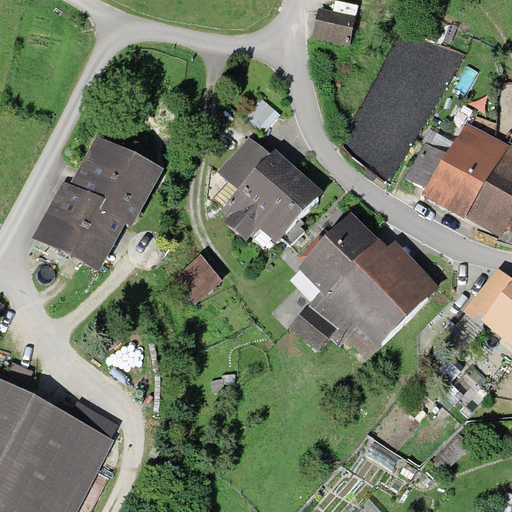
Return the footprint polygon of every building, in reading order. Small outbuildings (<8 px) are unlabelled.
[(354,22),(318,14),(313,41),(349,48),(354,22)] [(262,100),(244,120),(261,136),(280,116),(262,100)] [(511,144),(509,148),(467,123),(447,156),(426,192),(423,197),(464,221),(466,218),(502,239),(507,231),(511,233),(511,144)] [(97,137),(71,185),(105,204),(100,213),(126,226),(132,230),(163,172),(97,137)] [(238,193),(270,158),(249,139),(217,174),(238,193)] [(426,192),(447,156),(426,144),(405,180),(426,192)] [(287,161),(276,151),(270,158),(238,193),(221,211),(229,218),(225,223),(248,244),(260,231),(276,246),(324,195),(287,161)] [(105,204),(71,185),(63,181),(32,239),(100,275),(126,226),(100,213),(105,204)] [(325,296),(379,242),(352,215),(297,269),(321,293),(325,296)] [(388,250),(379,242),(325,296),(321,293),(290,328),(317,352),(330,338),(340,346),(347,341),(366,362),(439,289),(396,243),(388,250)] [(202,258),(177,278),(198,303),(223,283),(202,258)] [(486,318),(511,288),(511,280),(499,271),(464,312),(473,321),(480,314),(486,318)] [(511,288),(486,318),(481,323),(511,349),(511,288)] [(0,383),(0,511),(77,511),(114,441),(111,440),(70,419),(0,383)] [(79,403),(70,419),(111,440),(119,426),(79,403)] [(385,511),(371,499),(359,511),(385,511)]
